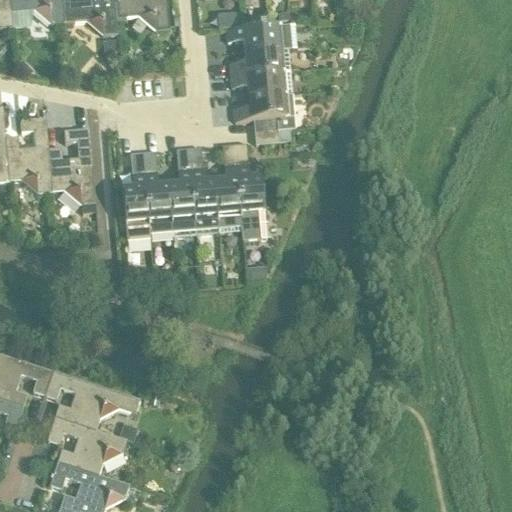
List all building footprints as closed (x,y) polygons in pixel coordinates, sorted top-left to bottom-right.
[(0,0),(0,33),(13,32),(11,16),(9,0),(0,0)] [(64,27),(61,0),(9,0),(11,16),(33,15),(50,29),(64,27)] [(113,0),(61,0),(64,27),(86,26),(103,40),(118,38),(116,23),(113,0)] [(113,0),(116,23),(138,21),(155,35),(169,34),(166,0),(113,0)] [(230,31),(229,18),(217,19),(218,32),(230,31)] [(255,31),(254,21),(244,22),(245,32),(255,31)] [(287,52),(296,52),(294,28),(227,34),(228,47),(244,45),(245,56),(287,52)] [(107,58),(117,47),(108,40),(98,51),(107,58)] [(231,79),(289,75),(287,52),(245,56),(246,66),(230,68),(231,79)] [(22,65),(17,71),(26,80),(32,75),(22,65)] [(249,101),(292,98),(289,75),(231,79),(232,92),(248,91),(249,101)] [(295,133),(292,98),(249,101),(250,112),(234,113),(235,126),(253,125),(254,137),(278,134),(295,133)] [(5,142),(2,111),(0,111),(0,186),(9,186),(9,185),(5,142)] [(48,153),(45,122),(20,125),(21,137),(33,136),(35,152),(19,153),(18,141),(5,142),(9,185),(20,184),(37,199),(52,197),(52,196),(48,153)] [(48,153),(52,196),(63,195),(80,210),(95,208),(88,133),(63,135),(64,148),(76,147),(78,163),(62,164),(61,152),(48,153)] [(279,147),(278,134),(254,137),(255,148),(255,149),(279,147)] [(266,243),(263,215),(260,182),(249,182),(246,148),(234,150),(241,235),(242,245),(266,243)] [(218,237),(241,235),(234,150),(222,151),(224,185),(214,185),(218,237)] [(218,237),(214,185),(203,186),(200,152),(189,153),(196,239),(218,237)] [(172,241),(196,239),(189,153),(176,154),(179,188),(168,189),(172,241)] [(172,241),(168,189),(157,190),(155,156),(142,157),(150,243),(172,241)] [(126,245),(150,243),(142,157),(130,158),(133,192),(122,193),(126,245)] [(44,401),(52,376),(0,359),(0,404),(22,412),(27,400),(15,396),(20,381),(35,386),(32,397),(44,401)] [(139,405),(124,400),(52,376),(44,401),(56,405),(59,393),(75,398),(70,414),(58,410),(54,423),(95,436),(95,435),(99,424),(119,414),(134,419),(139,405)] [(0,404),(0,418),(7,420),(3,432),(15,435),(22,412),(0,404)] [(126,445),(95,435),(95,436),(54,423),(47,446),(58,450),(62,438),(77,443),(72,459),(61,455),(57,468),(98,481),(101,469),(121,459),(126,445)] [(128,490),(98,481),(57,468),(49,491),(61,495),(65,483),(80,488),(75,504),(64,500),(59,511),(108,511),(124,504),(128,490)]
